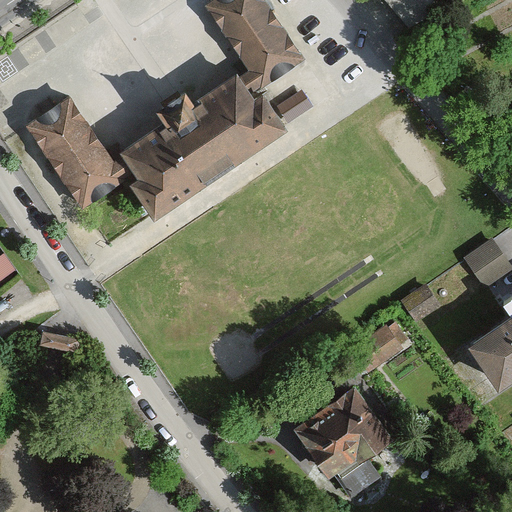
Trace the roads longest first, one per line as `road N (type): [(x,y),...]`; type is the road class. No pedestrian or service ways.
road 1 (residential): [(0,171),(240,511)]
road 2 (residential): [(348,0),(511,197)]
